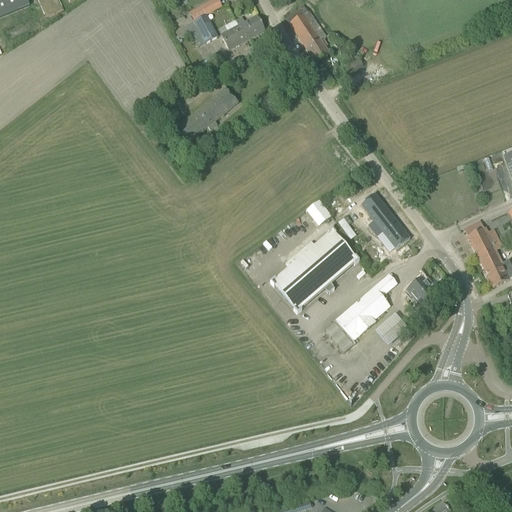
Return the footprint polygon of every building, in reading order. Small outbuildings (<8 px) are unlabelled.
[(0,0),(0,19),(35,5),(32,0),(0,0)] [(176,21),(168,26),(174,35),(205,17),(222,8),(217,0),(216,0),(200,8),(188,14),(190,17),(178,24),(176,21)] [(289,26),(314,65),(329,55),(320,41),(325,38),(309,13),(307,14),(303,7),(285,19),(289,26)] [(205,17),(174,35),(177,40),(195,30),(204,46),(217,39),(205,17)] [(222,36),(220,37),(228,52),(265,33),(256,17),(228,33),(222,36)] [(225,27),(219,31),(222,36),(228,33),(225,27)] [(345,66),(349,74),(362,68),(358,60),(345,66)] [(216,128),(214,125),(230,112),(230,111),(237,105),(225,90),(217,97),(217,96),(172,132),(184,148),(206,130),(209,133),(216,128)] [(511,154),(503,158),(511,182),(511,154)] [(302,166),(278,184),(286,193),(282,196),(297,215),(314,203),(310,198),(317,193),(324,188),(309,168),(306,170),(302,166)] [(374,196),(360,207),(373,223),(367,228),(376,239),(382,234),(395,251),(409,241),(374,196)] [(307,210),(318,229),(332,220),(322,202),(307,210)] [(485,230),(483,231),(479,223),(463,231),(467,238),(467,239),(492,290),(508,281),(511,278),(511,269),(508,261),(502,265),(496,252),(496,251),(493,246),(499,243),(493,231),(487,234),(485,230)] [(285,265),(288,269),(274,280),(269,284),(273,288),(274,288),(293,311),(297,316),(301,312),(301,311),(324,292),(329,295),(331,293),(334,292),(331,286),(354,266),(354,267),(359,263),(355,258),(354,258),(335,236),(331,231),(327,235),(313,247),(310,244),(285,265)] [(385,296),(396,287),(388,277),(332,324),(353,348),(355,346),(353,343),(358,338),(359,339),(375,325),(373,323),(389,309),(386,305),(387,304),(386,297),(385,296)] [(406,292),(420,309),(435,296),(421,279),(406,292)] [(408,328),(394,312),(374,329),(388,346),(408,328)]
